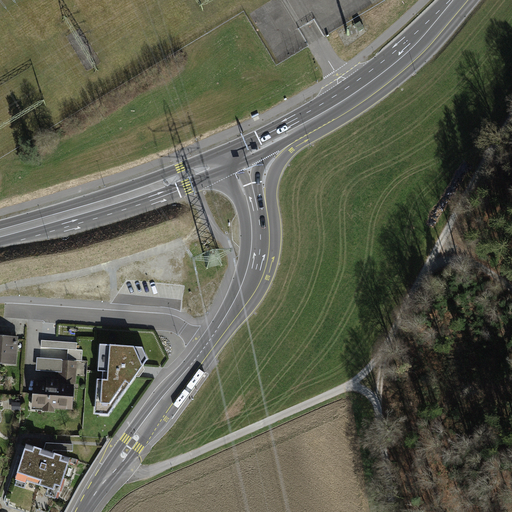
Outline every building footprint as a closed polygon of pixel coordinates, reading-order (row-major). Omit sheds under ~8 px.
[(16,339),(0,337),(0,361),(14,363),(16,339)] [(99,415),(108,415),(147,359),(142,348),(105,345),(99,415)] [(74,383),(75,363),(61,362),(60,382),(74,383)] [(38,395),(37,405),(43,405),(45,409),(52,409),(54,406),(70,407),(72,387),(56,386),(56,382),(48,382),(48,385),(35,384),(35,395),(38,395)] [(46,442),(43,450),(44,450),(45,446),(53,448),(52,453),(53,453),(53,450),(73,451),(73,444),(46,442)] [(43,450),(26,445),(16,478),(59,491),(70,458),(53,453),(52,453),(53,448),(45,446),(44,450),(43,450)]
